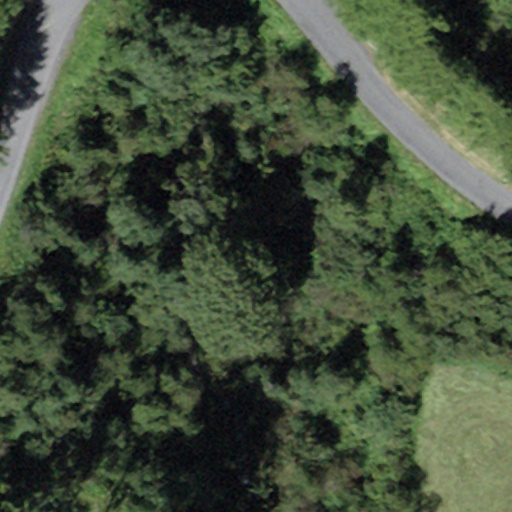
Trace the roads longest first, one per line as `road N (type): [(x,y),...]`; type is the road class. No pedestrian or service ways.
road 1 (unclassified): [(304,0),(373,86),(511,204)]
road 2 (unclassified): [(0,182),(50,0)]
